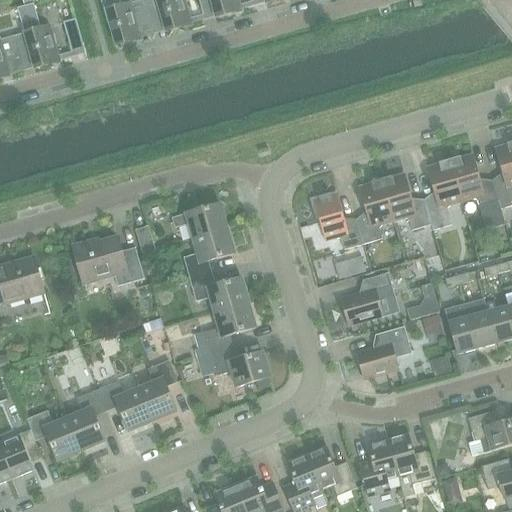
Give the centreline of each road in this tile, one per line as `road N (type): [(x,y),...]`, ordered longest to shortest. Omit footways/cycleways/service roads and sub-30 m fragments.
road 1 (residential): [(373,0),(111,74),(73,73),(0,93)]
road 2 (residential): [(0,229),(222,165),(273,174)]
road 3 (residential): [(55,511),(292,412),(305,398)]
road 4 (residential): [(273,174),(511,97)]
road 5 (residential): [(305,398),(314,367),(262,218),(273,174)]
road 6 (residential): [(511,375),(396,412),(305,398)]
